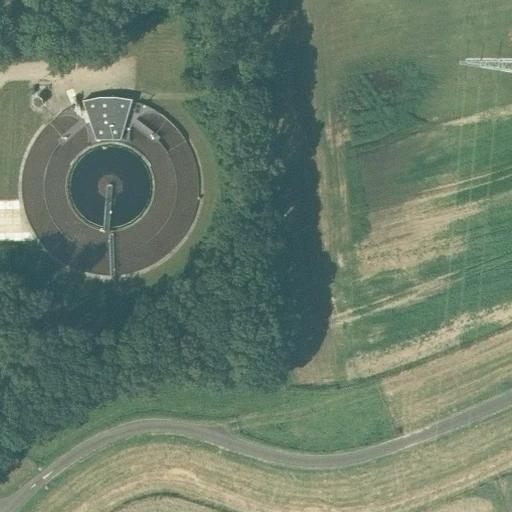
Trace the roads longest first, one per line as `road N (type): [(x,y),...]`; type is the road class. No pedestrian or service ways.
road 1 (unclassified): [(4,511),(62,463),(123,431),(179,430),(289,462),(342,463),(511,399)]
road 2 (unknown): [(129,81),(77,65),(0,78)]
